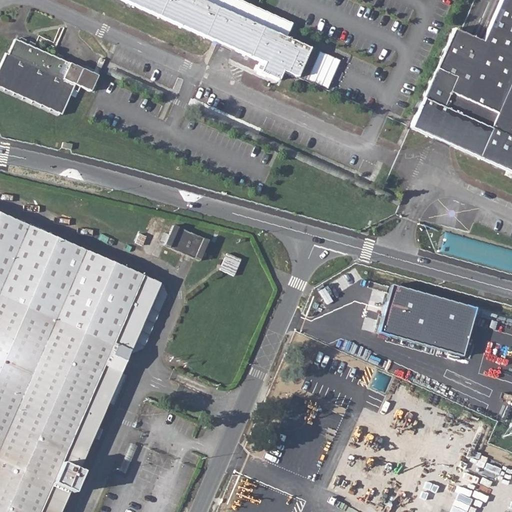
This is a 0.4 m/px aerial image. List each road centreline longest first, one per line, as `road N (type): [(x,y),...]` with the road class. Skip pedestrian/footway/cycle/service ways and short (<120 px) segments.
road 1 (unknown): [(264,511),(325,362),(344,339),(384,342),(511,398)]
road 2 (unclassified): [(317,236),(0,153)]
road 3 (unclassified): [(198,511),(317,236)]
road 4 (unclassified): [(511,290),(317,236)]
